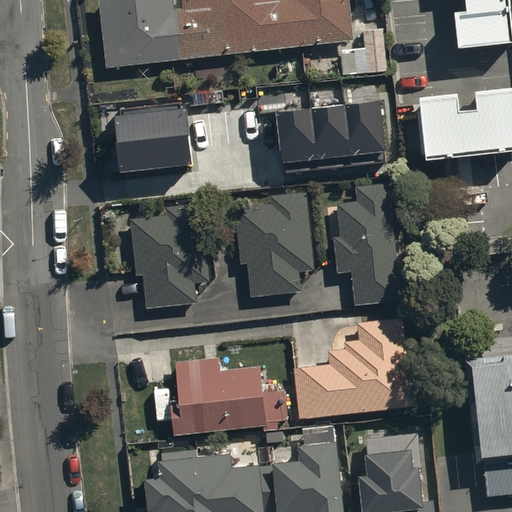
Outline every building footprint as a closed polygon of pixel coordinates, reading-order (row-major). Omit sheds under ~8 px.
[(99,0),(107,64),(354,37),(349,0),(181,0),(182,5),(174,6),(173,0),(99,0)] [(451,42),(501,39),(498,0),(461,0),(461,3),(448,4),(451,42)] [(363,27),(365,49),(341,51),(343,73),(387,69),(383,26),(363,27)] [(306,77),(283,78),(284,104),(307,103),(306,77)] [(416,91),(421,154),(510,147),(505,84),(470,86),(472,108),(454,109),(452,88),(416,91)] [(277,107),(283,158),(385,147),(379,96),(277,107)] [(114,109),(120,166),(193,158),(187,101),(114,109)] [(351,269),(355,303),(402,298),(389,180),(356,184),(357,199),(336,201),(340,234),(333,235),(338,271),(351,269)] [(301,289),(299,269),(315,267),(306,189),(270,193),(271,201),(235,205),(241,262),(247,261),(251,294),(301,289)] [(197,300),(195,280),(211,279),(203,201),(166,205),(167,213),(131,216),(137,273),(144,273),(147,305),(197,300)] [(358,320),(360,337),(344,339),(345,346),(328,348),(330,362),(294,365),(300,416),(419,403),(413,352),(407,353),(403,315),(358,320)] [(511,353),(469,359),(482,492),(511,488),(511,353)] [(278,427),(277,418),(288,416),(285,387),(263,390),(260,363),(221,367),(219,355),(175,359),(179,397),(171,398),(175,432),(263,423),(264,428),(278,427)] [(418,430),(366,436),(367,449),(365,450),(367,470),(359,471),(363,510),(393,507),(393,511),(435,511),(434,498),(423,499),(420,467),(422,467),(418,430)] [(278,511),(290,511),(315,509),(315,511),(344,511),(337,437),(298,441),(299,455),(273,457),(273,462),(260,463),(260,459),(233,462),(232,447),(159,455),(161,472),(146,474),(149,508),(156,507),(156,511),(272,511),(278,511)] [(471,511),(470,489),(454,490),(455,511),(471,511)]
